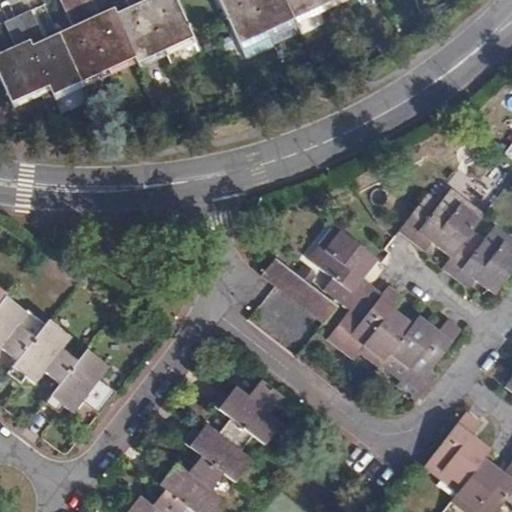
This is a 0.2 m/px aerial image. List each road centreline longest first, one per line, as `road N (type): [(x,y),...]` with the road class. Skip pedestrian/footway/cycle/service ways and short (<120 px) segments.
road 1 (tertiary): [(0,183),(117,191),(209,179),(353,130),(401,104)]
road 2 (tertiary): [(511,1),(401,104)]
road 3 (tertiary): [(401,104),(511,33)]
